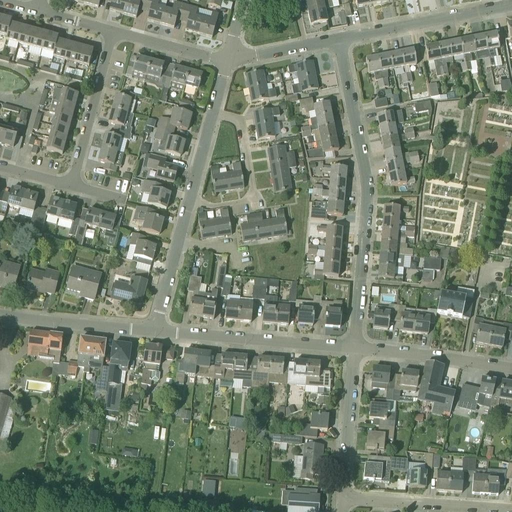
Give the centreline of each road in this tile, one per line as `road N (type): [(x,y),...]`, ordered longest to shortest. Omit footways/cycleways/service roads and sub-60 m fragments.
road 1 (residential): [(355,349),(365,175),(336,41)]
road 2 (residential): [(355,349),(152,332)]
road 3 (residential): [(336,41),(511,5)]
road 4 (residential): [(70,194),(113,32)]
road 5 (residential): [(511,509),(345,499)]
road 6 (residential): [(214,114),(237,123),(253,199),(214,208),(193,203)]
road 7 (residential): [(511,371),(355,349)]
road 8 (residential): [(152,332),(0,314)]
road 9 (residential): [(345,499),(355,349)]
road 10 (residential): [(152,332),(193,203)]
